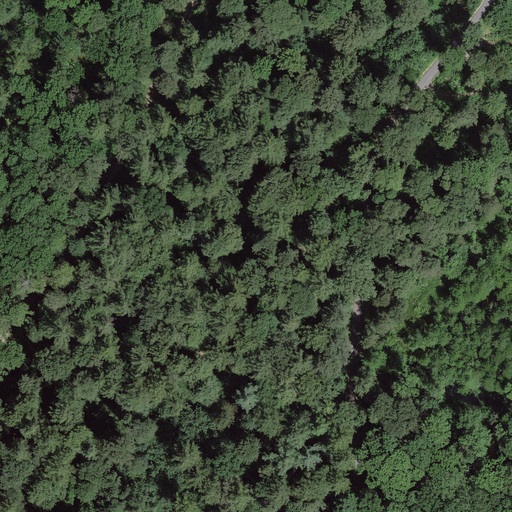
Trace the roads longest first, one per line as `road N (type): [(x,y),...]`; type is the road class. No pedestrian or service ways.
road 1 (track): [(490,0),(377,146),(353,370),(352,423),(367,511)]
road 2 (track): [(0,338),(82,230),(195,0)]
